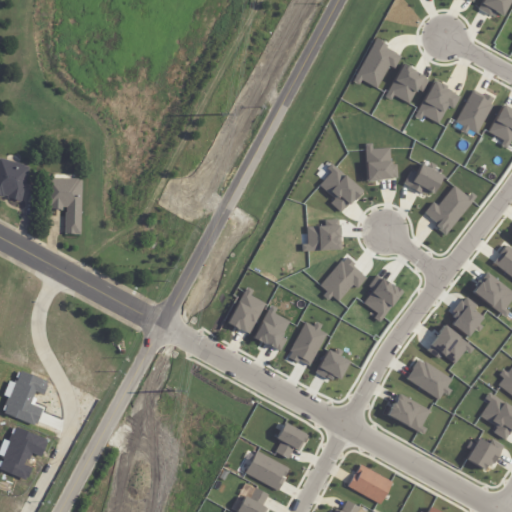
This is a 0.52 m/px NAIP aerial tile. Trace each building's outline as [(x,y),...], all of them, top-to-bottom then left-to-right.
[(477,10),(482,0),(509,0),(501,17),(495,13),(493,17),(489,16),(477,10)] [(375,38),(384,43),(383,44),(386,46),(385,48),(395,54),(394,55),(398,57),(392,68),(388,66),(375,89),(360,81),(357,86),(351,82),(375,38)] [(401,64),(383,98),(390,102),(392,97),(408,105),(416,90),(420,93),(427,80),(422,78),(423,77),(413,71),(409,69),(409,68),(401,64)] [(432,80),(412,118),(419,122),(422,117),(437,125),(447,106),(452,109),(458,97),(453,95),(454,94),(444,88),(445,87),(432,80)] [(471,90),(453,123),(461,127),(459,132),(464,135),(467,130),(475,134),(491,106),(489,105),(492,99),(483,94),(482,96),(471,90)] [(486,132),(501,105),(511,110),(511,137),(505,150),(499,146),(502,141),(486,132)] [(365,183),(363,150),(364,150),(363,144),(371,143),(371,149),(389,148),(389,165),(395,165),(396,179),(391,179),(389,180),(380,180),(380,181),(375,181),(375,182),(365,183)] [(7,162),(25,166),(25,168),(31,169),(25,189),(26,189),(22,204),(9,200),(9,198),(6,197),(5,199),(0,197),(0,163),(1,160),(7,162)] [(317,185),(328,173),(324,169),(330,163),(361,191),(357,196),(356,198),(353,202),(352,201),(348,205),(347,204),(339,212),(329,204),(333,200),(317,185)] [(402,184),(408,171),(414,175),(420,164),(442,176),(432,195),(426,191),(424,195),(420,193),(420,194),(402,184)] [(83,236),(67,236),(67,215),(69,215),(69,209),(66,209),(65,212),(51,212),(51,211),(47,211),(48,181),(50,181),(50,180),(81,180),(81,182),(85,182),(83,236)] [(423,213),(431,202),(436,206),(453,186),(466,197),(470,193),(475,197),(444,236),(437,230),(438,229),(434,226),(435,224),(427,218),(427,216),(423,213)] [(305,227),(338,226),(338,235),(339,238),(336,238),(337,243),(338,243),(339,250),(301,252),(301,245),(306,245),(305,227)] [(511,278),(492,263),(499,254),(498,254),(505,245),(510,249),(511,248),(511,278)] [(318,286),(339,261),(341,263),(346,258),(353,264),(352,266),(361,274),(360,275),(364,278),(356,289),(351,285),(337,302),(330,296),(327,300),(321,296),(325,292),(318,286)] [(472,292),(475,287),(473,286),(477,280),(479,281),(485,273),(511,293),(511,297),(504,309),(508,312),(504,317),(472,292)] [(362,303),(380,279),(389,285),(390,285),(394,288),(394,287),(401,292),(378,322),(373,318),(377,314),(362,303)] [(225,323),(242,292),(243,293),(246,288),(252,291),(249,296),(264,304),(248,335),(243,332),(243,333),(237,329),(237,330),(225,323)] [(449,325),(453,320),(450,317),(453,314),(450,312),(459,301),(461,302),(464,297),(476,306),(472,311),(482,318),(477,324),(482,327),(477,333),(473,329),(466,338),(449,325)] [(252,339),(266,311),(267,311),(270,306),(275,309),(272,314),(288,322),(280,337),(285,340),(279,352),(274,349),(273,350),(252,339)] [(287,358),(290,353),(287,351),(304,322),(312,326),(314,322),(321,325),(318,331),(325,335),(308,366),(297,361),(296,363),(287,358)] [(426,350),(429,346),(428,345),(435,337),(434,337),(437,333),(436,332),(442,325),(469,345),(468,346),(473,349),(468,354),(464,351),(453,365),(441,355),(439,355),(436,359),(426,350)] [(314,373),(326,351),(332,354),(335,349),(341,352),(338,357),(347,362),(339,378),(338,378),(338,379),(332,376),(330,380),(326,378),(324,378),(314,373)] [(405,379),(411,370),(410,369),(416,360),(422,364),(423,362),(450,380),(445,388),(450,391),(446,396),(441,393),(437,400),(405,379)] [(511,398),(496,386),(501,379),(497,375),(501,370),(506,374),(511,366),(511,398)] [(511,409),(487,393),(483,399),(488,402),(478,417),(495,428),(491,433),(503,441),(509,431),(510,432),(511,429),(511,409)] [(387,409),(391,403),(392,404),(395,399),(398,395),(428,411),(420,427),(424,429),(422,435),(385,415),(388,410),(387,409)] [(273,452),(279,442),(274,439),(283,423),(307,436),(298,452),(292,449),(286,459),(273,452)] [(492,464),(491,464),(489,467),(485,464),(482,470),(465,460),(477,439),(487,445),(490,440),(502,447),(492,464)] [(244,473),(255,452),(287,469),(283,477),(281,476),(280,478),(283,479),(276,491),(244,473)] [(346,487),(353,475),(356,475),(354,473),(359,464),(391,483),(379,505),(346,487)] [(264,511),(266,509),(261,506),(267,495),(254,488),(248,499),(243,497),(235,511),(264,511)] [(355,511),(358,508),(345,501),(339,511),(334,509),(332,511),(355,511)]
